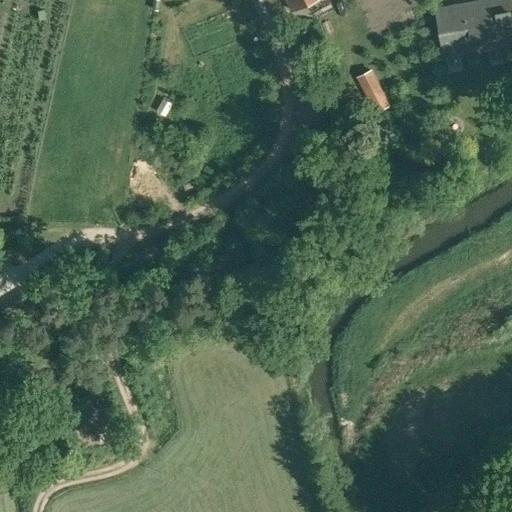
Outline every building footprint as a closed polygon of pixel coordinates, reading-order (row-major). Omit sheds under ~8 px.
[(511,44),(511,0),(480,0),(436,8),(444,56),(511,44)] [(197,13),(212,13),(212,2),(197,2),(197,13)] [(389,107),(371,70),(357,76),(375,113),(389,107)] [(173,103),(164,98),(157,111),(166,116),(173,103)] [(81,432),(102,429),(97,396),(56,401),(58,423),(80,420),(81,432)]
